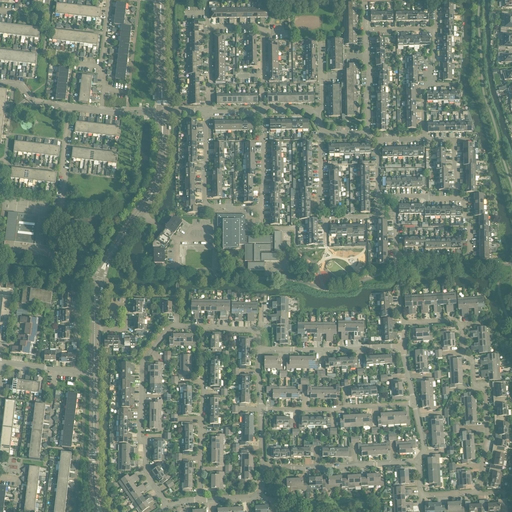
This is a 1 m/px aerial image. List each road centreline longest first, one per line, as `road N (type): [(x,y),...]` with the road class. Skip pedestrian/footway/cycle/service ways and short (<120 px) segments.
road 1 (residential): [(167,507),(144,473),(141,362),(170,325),(203,327)]
road 2 (residential): [(477,492),(484,389),(473,384),(460,324)]
road 3 (residential): [(199,499),(203,327)]
road 4 (residential): [(262,469),(417,462)]
road 5 (residential): [(260,408),(414,404)]
road 6 (residential): [(261,208),(207,208),(206,113)]
road 7 (residential): [(403,346),(258,348)]
road 8 (tertiary): [(94,372),(100,511)]
road 9 (residential): [(457,198),(465,204),(469,256),(396,256)]
road 10 (tertiary): [(140,213),(104,266),(94,329)]
